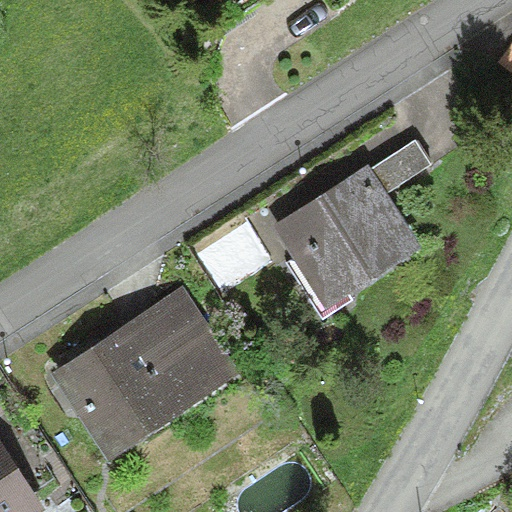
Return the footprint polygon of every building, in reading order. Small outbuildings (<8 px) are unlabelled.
[(322,0),(329,11),(346,0),(322,0)] [(511,46),(498,65),(511,75),(511,46)] [(427,168),(411,143),(277,230),(324,303),(408,249),(377,200),(427,168)] [(126,335),(60,378),(108,450),(175,406),(158,380),(206,349),(172,298),(123,330),(126,335)] [(0,468),(0,511),(27,511),(28,511),(0,468)]
